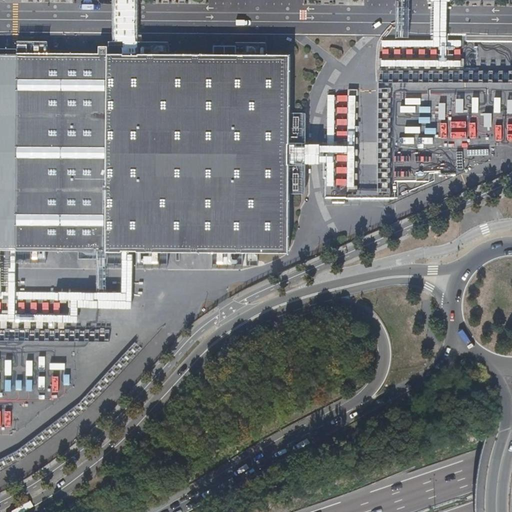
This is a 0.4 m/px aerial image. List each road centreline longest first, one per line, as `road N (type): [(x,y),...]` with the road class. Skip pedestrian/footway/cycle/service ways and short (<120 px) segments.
road 1 (primary): [(314,294),(222,336),(110,450),(23,511)]
road 2 (motorway): [(314,294),(363,312),(384,348),(373,386),(332,422)]
road 3 (motorway): [(332,422),(173,511)]
road 4 (motorway): [(457,336),(429,375),(332,422)]
road 5 (motorway): [(511,461),(364,511)]
